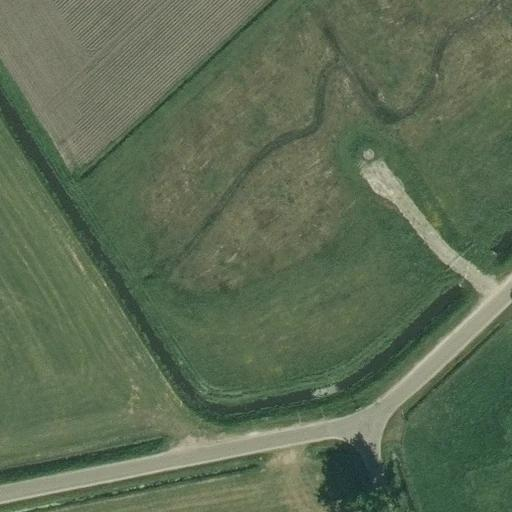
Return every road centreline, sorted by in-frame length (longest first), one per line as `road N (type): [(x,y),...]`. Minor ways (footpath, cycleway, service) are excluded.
road 1 (unclassified): [(0,497),(364,423)]
road 2 (unclassified): [(364,423),(511,287)]
